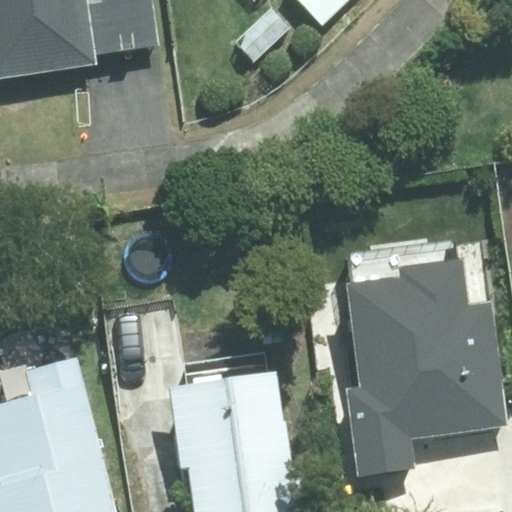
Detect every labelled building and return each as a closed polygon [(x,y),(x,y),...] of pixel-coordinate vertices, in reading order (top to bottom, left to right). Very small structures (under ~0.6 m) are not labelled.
[(0,0),(0,73),(98,61),(89,0),(0,0)] [(353,0),(295,0),(322,29),(353,0)] [(255,61),(291,27),(272,6),(235,41),(255,61)] [(359,474),(414,468),(410,437),(507,426),(492,302),(469,304),(463,258),(398,266),(399,277),(348,283),(360,387),(349,389),(359,474)] [(0,511),(117,511),(77,356),(27,370),(33,398),(0,406),(0,484),(1,487),(0,486),(0,511)] [(196,511),(300,511),(289,418),(287,418),(282,370),(172,383),(182,468),(192,466),(196,511)]
